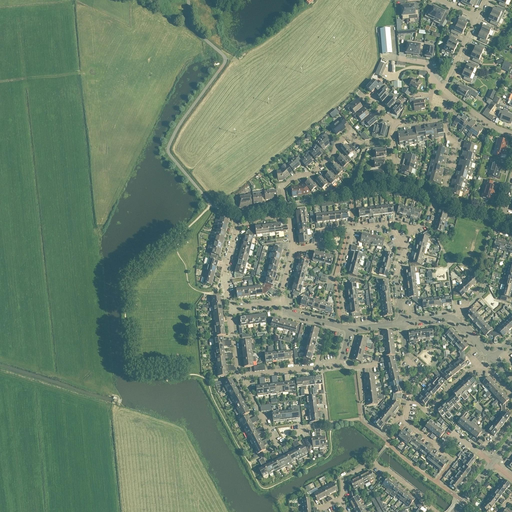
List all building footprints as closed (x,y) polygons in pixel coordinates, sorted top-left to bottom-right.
[(409,19),(414,19),(419,19),(419,18),(418,11),(414,11),(414,10),(414,5),(413,5),(413,4),(408,4),(408,6),(408,17),(409,19)] [(433,21),(439,9),(433,7),(430,12),(427,10),(424,17),(428,19),(428,18),(433,21)] [(504,13),(505,10),(498,7),(496,9),(494,8),(493,8),(492,9),(491,10),(490,11),(490,12),(490,13),(501,18),(504,13)] [(445,19),(442,18),(445,12),(439,9),(433,21),(433,22),(438,24),(438,26),(441,28),(445,19)] [(499,24),(501,18),(490,13),(489,15),(488,16),(488,17),(488,18),(488,19),(491,20),(490,23),(497,27),(499,24)] [(467,23),(465,22),(466,19),(459,16),(458,19),(459,20),(457,25),(465,29),(467,23)] [(492,30),(494,27),(487,24),(486,27),(483,26),(480,31),(489,35),(491,30),(492,30)] [(462,34),(465,29),(457,25),(454,30),(452,29),(451,32),(458,36),(459,33),(462,34)] [(390,28),(380,29),(382,54),(392,53),(390,28)] [(486,40),(489,35),(480,31),(478,37),(480,38),(479,41),(487,44),(488,41),(486,40)] [(458,43),(455,42),(457,39),(450,36),(449,39),(450,40),(447,45),(455,49),(458,43)] [(412,54),(414,42),(404,40),(403,47),(406,48),(406,53),(407,53),(406,54),(411,55),(411,54),(412,54)] [(418,55),(419,49),(423,50),(424,43),(414,42),(412,54),(413,54),(413,55),(417,56),(417,55),(418,55)] [(432,57),(434,45),(424,43),(423,50),(426,50),(425,56),(426,56),(426,58),(430,58),(431,57),(432,57)] [(447,45),(445,44),(441,52),(449,56),(450,53),(453,54),(455,49),(447,45)] [(481,55),(484,50),(485,50),(487,47),(480,44),(479,47),(476,46),(475,45),(474,47),(473,48),(473,49),(472,50),(472,51),(481,55)] [(479,60),(481,55),(472,51),(471,52),(471,53),(470,54),(470,55),(470,56),(471,56),(471,57),(473,58),(472,61),(480,64),(481,61),(479,60)] [(380,62),(375,74),(381,77),(386,65),(380,62)] [(477,69),(479,66),(471,62),(470,65),(467,64),(466,64),(465,65),(464,66),(464,67),(463,68),(463,69),(473,73),(475,68),(477,69)] [(470,79),(473,73),(463,69),(462,71),(462,72),(462,73),(461,74),(461,75),(462,75),(464,76),(463,79),(471,83),(472,80),(470,79)] [(416,79),(415,81),(411,78),(407,84),(409,85),(417,90),(421,84),(420,84),(421,82),(416,79)] [(378,91),(383,85),(378,81),(376,83),(375,83),(373,80),(369,84),(368,84),(366,86),(367,87),(366,88),(371,92),(375,88),(378,91)] [(478,94),(465,86),(464,89),(458,85),(457,85),(457,86),(458,87),(458,88),(458,89),(457,92),(465,97),(468,92),(470,93),(470,94),(476,98),(478,94)] [(388,95),(385,92),(387,89),(383,86),(376,94),(379,96),(377,98),(382,102),(384,100),(388,95)] [(411,91),(409,90),(405,87),(402,92),(408,96),(411,91)] [(495,93),(490,91),(487,98),(491,100),(495,93)] [(396,102),(392,98),(394,97),(390,93),(388,95),(384,100),(386,102),(385,104),(389,109),(391,107),(396,102)] [(425,109),(423,100),(415,101),(415,98),(409,99),(410,105),(413,104),(414,111),(425,109)] [(362,107),(355,100),(346,107),(350,111),(351,110),(354,113),(355,113),(362,107)] [(403,108),(399,105),(401,103),(397,100),(396,102),(391,107),(394,109),(392,111),(397,115),(403,108)] [(490,111),(496,104),(492,102),(487,109),(490,111)] [(368,115),(362,107),(355,113),(354,113),(353,115),(356,119),(358,117),(361,121),(368,115)] [(494,116),(490,115),(489,114),(490,111),(487,109),(483,114),(492,121),(494,116)] [(510,124),(511,119),(511,115),(507,113),(508,111),(504,109),(503,112),(500,110),(498,116),(501,117),(500,119),(510,124)] [(377,121),(370,113),(368,115),(361,121),(364,125),(366,123),(370,127),(377,121)] [(465,122),(468,118),(465,116),(465,117),(463,115),(461,119),(458,117),(452,125),(455,127),(458,124),(462,127),(465,122)] [(345,128),(343,126),(346,123),(341,118),(337,122),(338,123),(331,128),(336,134),(341,130),(342,130),(345,128)] [(462,133),(463,131),(467,135),(469,132),(473,127),(473,128),(475,124),(473,122),(472,122),(470,121),(468,124),(465,122),(462,127),(459,131),(462,133)] [(435,139),(439,138),(438,137),(443,136),(443,133),(442,123),(438,123),(438,124),(436,124),(437,129),(433,129),(435,139)] [(384,136),(386,126),(379,124),(378,127),(374,125),(373,131),(374,131),(374,133),(377,134),(384,136)] [(435,139),(433,129),(430,130),(429,125),(427,126),(427,125),(424,126),(424,130),(425,136),(426,136),(431,135),(431,139),(435,139)] [(477,137),(483,129),(480,127),(478,126),(475,129),(473,128),(473,127),(469,132),(467,135),(470,137),(472,134),(477,137)] [(425,136),(424,130),(424,131),(421,131),(421,127),(418,127),(415,127),(416,134),(417,138),(422,137),(423,141),(426,140),(426,136),(425,136)] [(417,138),(416,134),(413,135),(412,130),(410,131),(410,130),(406,131),(407,135),(408,141),(409,144),(414,143),(414,144),(418,144),(417,138)] [(408,141),(407,135),(407,136),(404,136),(403,132),(401,132),(397,132),(399,143),(404,142),(405,146),(409,145),(409,144),(408,141)] [(327,142),(330,140),(324,133),(315,141),(317,143),(323,149),(322,150),(323,150),(329,144),(327,142)] [(498,139),(494,152),(493,152),(492,155),(500,157),(501,154),(504,155),(508,141),(498,139)] [(473,150),(474,145),(464,142),(463,145),(464,146),(463,148),(468,149),(467,152),(466,152),(475,154),(476,155),(477,151),(473,150)] [(320,152),(322,150),(323,149),(317,143),(314,145),(316,147),(310,153),(314,157),(313,157),(315,160),(322,154),(320,152)] [(352,152),(355,150),(350,144),(348,147),(346,145),(341,149),(346,155),(348,157),(348,156),(352,152)] [(375,152),(376,158),(379,157),(384,157),(386,157),(385,150),(381,151),(380,147),(372,148),(373,152),(375,152)] [(448,153),(449,150),(439,147),(437,152),(433,151),(432,155),(436,156),(442,157),(443,154),(447,155),(447,153),(448,153)] [(313,157),(314,157),(310,153),(308,151),(305,153),(307,155),(301,160),(300,160),(303,163),(306,167),(313,162),(311,160),(313,157)] [(473,159),(475,154),(466,152),(462,151),(461,154),(462,154),(461,156),(465,158),(464,161),(472,163),(474,163),(475,160),(473,159)] [(414,162),(416,156),(405,154),(404,157),(405,157),(404,159),(409,161),(408,164),(417,166),(418,163),(414,162)] [(348,163),(351,160),(348,156),(348,157),(346,155),(343,157),(342,156),(337,160),(340,163),(343,167),(344,167),(348,163)] [(303,163),(300,160),(301,160),(297,156),(294,159),(288,164),(293,171),(300,165),(303,163)] [(446,162),(447,158),(442,157),(436,156),(435,161),(431,160),(430,163),(440,166),(440,163),(445,164),(445,161),(446,162)] [(374,162),(375,168),(378,168),(383,167),(385,167),(384,160),(380,161),(379,157),(376,158),(371,158),(372,162),(374,162)] [(500,171),(502,164),(499,163),(499,160),(492,158),(490,164),(492,164),(489,175),(485,174),(485,175),(498,178),(497,178),(499,171),(500,171)] [(471,168),(472,163),(464,161),(460,159),(459,163),(459,165),(463,166),(462,169),(471,172),(472,168),(471,168)] [(342,171),(345,169),(344,167),(343,167),(340,163),(337,166),(336,164),(331,168),(334,172),(337,176),(338,175),(342,171)] [(443,170),(439,169),(440,166),(430,163),(429,167),(433,168),(432,173),(438,175),(442,176),(443,172),(442,172),(443,170)] [(411,174),(412,169),(416,170),(417,166),(408,164),(407,167),(403,166),(402,168),(401,171),(400,174),(408,176),(408,173),(411,174)] [(292,172),(286,166),(284,165),(281,167),(283,169),(280,171),(277,171),(278,180),(284,179),(292,172)] [(375,168),(370,169),(370,173),(373,172),(374,178),(384,177),(383,171),(378,171),(378,168),(375,168)] [(465,179),(467,174),(471,175),(471,172),(462,169),(461,173),(457,172),(457,174),(456,174),(455,177),(457,178),(457,177),(465,180),(465,179)] [(336,180),(339,177),(338,175),(337,176),(334,172),(331,174),(330,172),(325,176),(327,178),(331,184),(336,180)] [(441,179),(436,178),(437,175),(438,175),(432,173),(428,172),(427,175),(431,176),(429,182),(440,185),(440,181),(441,179)] [(331,184),(327,178),(324,181),(321,177),(316,181),(321,187),(320,187),(322,189),(326,185),(327,187),(331,184)] [(461,188),(462,183),(466,184),(467,180),(465,179),(465,180),(457,177),(457,178),(458,178),(457,181),(453,180),(452,182),(451,185),(455,186),(461,188)] [(316,181),(313,183),(310,179),(305,184),(311,191),(315,188),(317,190),(320,187),(321,187),(316,181)] [(494,191),(496,187),(492,186),(493,182),(485,180),(484,184),(486,184),(482,198),(492,200),(493,194),(494,191)] [(310,193),(303,185),(300,188),(299,187),(294,187),(291,187),(292,197),(305,195),(306,194),(307,195),(310,193)] [(464,192),(465,189),(461,188),(455,186),(456,186),(455,189),(451,188),(450,191),(449,190),(449,194),(459,197),(460,191),(464,192)] [(277,197),(276,192),(276,190),(264,191),(265,200),(274,199),(273,197),(277,197)] [(265,200),(264,191),(260,192),(261,194),(253,195),(254,204),(262,203),(262,200),(265,200)] [(252,204),(250,193),(247,194),(248,196),(239,197),(240,200),(238,201),(239,208),(249,207),(248,205),(252,204)] [(402,216),(405,206),(399,205),(397,213),(399,214),(399,215),(402,216)] [(408,216),(410,208),(405,206),(402,216),(406,217),(406,216),(408,216)] [(305,217),(304,211),(306,211),(305,208),(297,209),(297,211),(295,212),(296,218),(305,217)] [(447,216),(448,211),(440,208),(439,210),(438,210),(437,214),(447,216)] [(419,219),(422,211),(416,209),(413,219),(417,220),(417,219),(419,219)] [(323,222),(322,213),(316,214),(316,221),(315,221),(316,229),(319,228),(318,225),(317,225),(317,223),(323,222)] [(445,222),(447,216),(437,214),(436,217),(437,217),(437,219),(445,222)] [(227,226),(229,220),(220,217),(219,221),(215,220),(215,222),(227,226)] [(226,232),(227,226),(215,222),(214,225),(218,226),(217,230),(226,232)] [(281,225),(280,223),(274,224),(275,233),(275,237),(281,236),(281,232),(281,231),(283,231),(283,225),(281,225)] [(442,233),(444,227),(434,225),(433,228),(434,228),(434,231),(442,233)] [(262,234),(261,226),(255,226),(255,227),(252,228),(249,230),(254,235),(256,235),(262,234)] [(224,238),(226,232),(217,230),(216,233),(212,232),(211,235),(224,238)] [(253,239),(254,239),(256,237),(254,235),(249,230),(246,233),(245,236),(243,242),(251,244),(253,239)] [(422,236),(420,235),(418,241),(427,243),(428,237),(431,236),(429,234),(428,231),(423,234),(422,236)] [(366,243),(368,235),(362,233),(360,242),(364,243),(363,246),(365,246),(366,243)] [(223,244),(224,238),(211,235),(211,237),(215,238),(214,242),(223,244)] [(387,244),(386,242),(384,242),(385,239),(379,238),(377,246),(383,248),(383,246),(385,247),(386,249),(389,247),(387,244)] [(499,250),(501,240),(498,239),(497,240),(495,240),(493,248),(499,250)] [(417,246),(425,249),(428,250),(430,244),(427,243),(418,241),(417,246)] [(221,250),(223,244),(214,242),(213,245),(209,244),(208,247),(221,250)] [(250,250),(251,244),(243,242),(241,248),(250,250)] [(281,255),(283,249),(282,249),(282,247),(282,243),(275,244),(274,247),(272,253),(281,255)] [(219,256),(221,250),(208,247),(208,249),(212,250),(211,254),(210,257),(216,259),(217,256),(219,256)] [(391,254),(391,251),(390,249),(389,247),(386,249),(384,250),(385,252),(383,258),(392,260),(393,254),(391,254)] [(248,256),(250,250),(241,248),(240,254),(248,256)] [(319,262),(321,253),(315,252),(312,260),(319,262)] [(363,253),(363,254),(354,252),(353,254),(352,254),(351,257),(361,260),(362,257),(364,257),(365,253),(363,253)] [(279,261),(281,255),(272,253),(271,259),(279,261)] [(325,263),(327,255),(321,253),(319,262),(325,263)] [(247,262),(248,256),(240,254),(238,260),(247,262)] [(331,265),(333,256),(327,255),(325,263),(331,265)] [(360,266),(361,260),(351,257),(350,261),(352,261),(351,263),(360,266)] [(421,265),(422,260),(414,257),(412,263),(421,265)] [(216,267),(218,261),(209,259),(208,265),(216,267)] [(278,267),(279,261),(271,259),(269,265),(278,267)] [(245,268),(247,262),(238,260),(236,266),(245,268)] [(307,269),(309,262),(300,260),(298,266),(307,269)] [(215,274),(216,267),(208,265),(206,271),(215,274)] [(276,274),(278,267),(269,265),(268,271),(276,274)] [(243,275),(245,268),(236,266),(235,272),(236,273),(235,275),(235,278),(242,277),(243,275)] [(307,269),(298,266),(297,272),(305,275),(307,275),(308,272),(306,272),(307,269)] [(357,277),(358,271),(348,268),(347,272),(349,272),(348,274),(357,277)] [(389,271),(380,269),(378,269),(377,273),(379,274),(387,277),(389,271)] [(213,280),(215,274),(206,271),(204,277),(213,280)] [(275,280),(276,274),(268,271),(266,277),(275,280)] [(304,281),(305,275),(297,272),(295,278),(304,281)] [(479,280),(473,274),(469,278),(475,284),(479,280)] [(211,286),(213,280),(204,277),(203,284),(211,286)] [(273,286),(275,280),(266,277),(264,284),(264,286),(266,288),(268,291),(271,288),(272,286),(273,286)] [(302,287),(304,281),(295,278),(293,284),(302,287)] [(356,290),(356,284),(354,284),(354,282),(355,280),(353,278),(349,282),(350,285),(347,285),(348,291),(356,290)] [(389,287),(388,281),(384,282),(384,280),(376,278),(377,282),(377,283),(378,283),(379,283),(380,288),(389,287)] [(475,284),(469,278),(464,282),(470,288),(475,284)] [(511,287),(511,281),(503,279),(501,284),(504,285),(511,287)] [(470,288),(464,282),(460,286),(466,292),(470,288)] [(298,297),(299,293),(300,293),(302,287),(293,284),(292,291),(293,291),(292,295),(293,295),(296,296),(298,297)] [(268,291),(266,288),(264,286),(261,286),(255,287),(256,296),(262,295),(262,294),(265,294),(268,291)] [(466,292),(460,286),(456,290),(457,291),(455,292),(453,292),(453,295),(458,296),(460,294),(462,296),(466,292)] [(418,300),(420,298),(418,297),(417,291),(408,292),(409,298),(412,297),(412,300),(416,303),(418,300)] [(510,299),(511,293),(502,291),(500,300),(506,302),(507,298),(510,299)] [(221,304),(220,297),(211,298),(211,302),(208,303),(209,304),(209,305),(221,304)] [(306,307),(309,298),(303,297),(300,305),(306,307)] [(313,309),(315,300),(309,298),(306,307),(313,309)] [(429,308),(428,299),(422,300),(422,301),(420,301),(418,300),(416,303),(420,306),(422,306),(423,308),(429,308)] [(319,310),(321,302),(315,300),(313,309),(319,310)] [(325,312),(327,303),(321,302),(319,310),(325,312)] [(331,313),(333,305),(327,303),(325,312),(331,313)] [(359,313),(359,307),(350,308),(350,314),(352,314),(352,318),(360,317),(360,313),(359,313)] [(470,319),(476,313),(472,309),(466,314),(470,319)] [(474,323),(480,317),(476,313),(470,319),(474,323)] [(477,327),(484,321),(480,317),(474,323),(477,327)] [(277,328),(279,320),(273,318),(273,319),(271,318),(267,319),(268,326),(271,326),(271,327),(277,328)] [(283,330),(285,321),(279,320),(277,328),(283,330)] [(289,331),(291,323),(285,321),(283,330),(289,331)] [(481,332),(488,326),(484,321),(477,327),(481,332)] [(511,329),(505,322),(501,326),(507,333),(511,329)] [(296,329),(298,324),(291,323),(289,331),(295,333),(296,329)] [(491,331),(492,330),(488,326),(481,332),(485,336),(487,334),(489,336),(494,336),(494,332),(492,332),(491,331)] [(507,333),(501,326),(497,330),(498,331),(496,332),(494,332),(494,336),(499,336),(501,335),(503,337),(507,333)] [(318,336),(319,330),(311,327),(309,334),(318,336)] [(449,339),(455,334),(451,329),(443,336),(445,338),(446,337),(449,339)] [(393,337),(392,330),(382,332),(383,336),(381,336),(378,336),(378,338),(393,337)] [(316,342),(318,336),(309,334),(307,340),(316,342)] [(452,345),(459,338),(455,334),(449,339),(451,342),(450,343),(452,345)] [(366,343),(367,339),(358,336),(356,342),(371,346),(371,344),(368,343),(368,344),(366,343)] [(457,348),(463,343),(459,338),(452,345),(453,347),(454,345),(457,348)] [(314,348),(316,342),(307,340),(306,346),(314,348)] [(364,350),(365,346),(367,347),(370,348),(371,346),(356,342),(355,348),(364,350)] [(464,350),(467,347),(463,343),(457,348),(460,351),(458,352),(460,354),(460,356),(464,356),(464,350)] [(291,359),(290,351),(286,351),(285,345),(283,346),(283,347),(285,360),(291,359)] [(313,354),(314,348),(306,346),(304,352),(313,354)] [(363,355),(364,350),(355,348),(353,354),(368,358),(368,356),(365,355),(363,355)] [(311,360),(313,354),(304,352),(302,358),(311,360)] [(361,362),(362,358),(364,358),(364,359),(367,360),(368,358),(353,354),(352,360),(361,362)] [(396,362),(394,356),(386,359),(387,362),(382,364),(383,366),(396,362)] [(466,356),(464,356),(460,356),(460,357),(458,359),(459,360),(456,363),(461,369),(466,365),(464,362),(465,361),(466,356)] [(253,366),(253,362),(256,362),(256,359),(243,361),(244,367),(253,366)] [(461,369),(456,363),(453,365),(452,364),(450,365),(456,373),(461,369)] [(456,373),(450,365),(448,366),(449,368),(446,370),(452,377),(456,373)] [(399,374),(397,368),(389,370),(390,374),(385,375),(386,378),(399,374)] [(433,372),(434,374),(437,376),(433,380),(434,381),(441,387),(445,382),(437,375),(439,374),(435,370),(433,372)] [(452,377),(446,370),(443,373),(442,371),(441,373),(447,381),(452,377)] [(486,388),(492,382),(488,378),(486,375),(485,377),(479,377),(479,380),(479,384),(481,384),(482,386),(483,385),(486,388)] [(316,388),(315,377),(308,377),(310,386),(313,385),(314,388),(314,391),(317,391),(316,388)] [(479,384),(479,380),(474,380),(471,377),(466,381),(472,387),(474,385),(476,386),(477,384),(479,384)] [(234,385),(231,379),(223,383),(225,387),(222,388),(223,391),(234,385)] [(295,391),(294,382),(290,382),(290,379),(287,380),(289,392),(289,394),(292,394),(293,393),(293,392),(295,391)] [(389,383),(390,387),(388,387),(389,389),(397,387),(402,386),(400,380),(392,382),(389,383)] [(441,387),(434,381),(433,380),(431,383),(429,385),(437,391),(441,387)] [(472,387),(466,381),(462,385),(467,391),(470,389),(473,392),(475,391),(472,387)] [(486,396),(496,387),(492,382),(486,388),(489,391),(485,394),(486,396)] [(229,395),(237,390),(234,385),(223,391),(225,393),(227,391),(229,395)] [(437,391),(429,385),(428,386),(429,387),(426,390),(433,396),(437,391)] [(467,391),(462,385),(457,389),(466,399),(468,398),(464,394),(467,391)] [(397,393),(403,392),(402,386),(397,387),(389,389),(392,389),(393,392),(393,394),(393,397),(393,398),(396,398),(397,397),(397,393)] [(494,397),(500,391),(496,387),(486,396),(488,397),(492,394),(494,397)] [(466,399),(457,389),(452,393),(454,395),(458,399),(461,397),(465,401),(466,399)] [(240,396),(237,390),(229,395),(231,398),(228,400),(229,402),(240,396)] [(433,396),(426,390),(424,393),(423,392),(421,393),(429,400),(433,396)] [(498,401),(504,395),(500,391),(494,397),(497,400),(493,403),(495,405),(498,401)] [(429,400),(421,393),(420,395),(421,396),(418,399),(420,401),(424,404),(425,405),(429,400)] [(460,401),(458,399),(454,395),(450,399),(459,409),(461,408),(457,404),(460,401)] [(507,401),(509,400),(504,395),(498,401),(501,404),(500,405),(501,407),(501,409),(505,409),(505,403),(507,401)] [(235,406),(243,401),(240,396),(229,402),(230,404),(233,403),(235,406)] [(400,406),(396,402),(396,398),(393,398),(392,400),(391,402),(392,403),(390,406),(396,411),(400,406)] [(459,409),(450,399),(445,403),(451,409),(454,407),(457,411),(459,409)] [(246,407),(243,401),(235,406),(237,409),(234,411),(235,413),(246,407)] [(451,409),(445,403),(441,407),(452,419),(453,418),(448,412),(451,409)] [(396,411),(390,406),(387,409),(383,406),(382,407),(393,416),(396,411)] [(241,417),(249,413),(246,407),(235,413),(236,415),(239,414),(241,417)] [(393,416),(382,407),(381,409),(385,412),(382,415),(389,421),(393,416)] [(452,419),(441,407),(436,412),(442,418),(445,415),(450,421),(452,419)] [(509,417),(505,414),(505,409),(501,409),(501,411),(500,413),(501,414),(499,417),(505,422),(509,417)] [(462,427),(468,420),(465,418),(468,414),(466,413),(457,423),(462,427)] [(389,421),(382,415),(380,418),(376,415),(375,417),(385,425),(389,421)] [(242,426),(253,420),(252,418),(249,420),(248,416),(239,421),(242,426)] [(385,425),(375,417),(373,419),(377,422),(375,425),(381,430),(385,425)] [(467,431),(476,419),(477,419),(475,417),(474,419),(471,423),(468,420),(462,427),(467,431)] [(505,422),(499,417),(496,420),(492,417),(491,418),(502,427),(505,422)] [(472,434),(478,427),(475,424),(479,419),(478,418),(476,419),(467,431),(472,434)] [(502,427),(491,418),(490,420),(494,423),(491,426),(498,431),(502,427)] [(254,427),(252,424),(255,423),(253,420),(242,426),(245,432),(254,427)] [(430,431),(435,424),(430,420),(425,427),(430,431)] [(435,434),(440,428),(435,424),(430,431),(435,434)] [(498,431),(491,426),(489,429),(488,428),(486,430),(485,430),(485,434),(490,433),(494,436),(498,431)] [(248,437),(259,431),(258,429),(255,431),(254,427),(245,432),(248,437)] [(485,434),(485,430),(483,430),(478,427),(472,434),(477,438),(480,435),(485,434)] [(440,438),(445,432),(440,428),(435,434),(440,438)] [(402,441),(407,434),(403,430),(397,437),(402,441)] [(260,438),(258,435),(260,434),(259,431),(248,437),(251,443),(260,438)] [(328,443),(325,443),(325,437),(321,437),(320,434),(318,435),(319,447),(319,449),(323,449),(324,448),(324,447),(326,446),(328,446),(328,443)] [(408,443),(412,438),(407,434),(402,441),(407,445),(408,443)] [(313,448),(312,437),(309,437),(304,440),(308,447),(309,450),(313,448)] [(418,440),(413,437),(412,438),(408,443),(407,445),(411,448),(412,447),(413,447),(418,440)] [(254,448),(265,443),(264,440),(261,442),(260,438),(251,443),(254,448)] [(417,451),(423,444),(418,440),(413,447),(417,451)] [(266,450),(264,446),(266,445),(265,443),(254,448),(257,454),(266,450)] [(422,455),(427,448),(423,444),(417,451),(422,455)] [(308,453),(304,446),(300,447),(299,445),(297,446),(302,456),(303,458),(307,456),(306,454),(308,453)] [(302,456),(297,446),(294,447),(295,449),(292,450),(296,459),(298,458),(299,459),(300,459),(303,458),(302,456)] [(427,458),(431,453),(432,452),(429,449),(430,448),(428,447),(427,448),(422,455),(421,456),(426,460),(426,459),(427,458)] [(296,459),(292,450),(288,452),(288,451),(285,452),(291,462),(292,463),(295,462),(295,461),(295,460),(296,459)] [(291,462),(285,452),(283,453),(285,456),(281,458),(285,465),(291,462)] [(427,458),(426,459),(431,463),(436,457),(437,456),(435,454),(434,455),(431,453),(427,458)] [(464,457),(472,464),(476,459),(476,458),(472,456),(470,454),(467,457),(465,455),(464,457)] [(285,465),(281,458),(278,459),(277,457),(274,458),(281,470),(286,467),(285,465)] [(440,458),(439,459),(436,457),(431,463),(435,467),(441,461),(442,459),(440,458)] [(472,464),(464,457),(463,459),(464,460),(462,464),(464,465),(469,469),(469,468),(472,464)] [(281,470),(274,458),(272,459),(273,462),(270,463),(274,471),(276,470),(276,471),(277,471),(278,471),(281,470)] [(440,471),(446,464),(442,462),(443,461),(442,460),(442,459),(441,461),(435,467),(440,471)] [(274,471),(270,463),(267,465),(265,462),(263,464),(268,474),(269,475),(273,473),(273,472),(272,472),(274,471)] [(268,474),(263,464),(261,465),(262,468),(259,469),(263,477),(268,474)] [(471,470),(469,468),(469,469),(464,465),(462,468),(460,467),(459,469),(467,475),(471,470)] [(467,475),(459,469),(457,470),(459,471),(456,474),(463,480),(467,475)] [(375,479),(370,471),(365,474),(370,482),(375,479)] [(370,482),(365,474),(360,476),(365,485),(370,482)] [(463,480),(456,474),(454,477),(453,476),(451,478),(459,484),(463,480)] [(365,485),(360,476),(355,479),(360,487),(365,485)] [(386,489),(392,482),(388,478),(387,478),(385,476),(380,481),(383,484),(382,485),(386,489)] [(459,484),(451,478),(450,480),(451,481),(449,484),(455,489),(459,484)] [(360,487),(355,479),(350,482),(354,490),(360,487)] [(510,485),(502,479),(499,484),(506,490),(510,485)] [(338,490),(333,482),(328,485),(333,493),(338,490)] [(391,492),(397,485),(392,482),(386,489),(391,492)] [(506,490),(499,484),(495,488),(502,494),(506,490)] [(333,493),(328,485),(323,488),(327,496),(333,493)] [(395,496),(401,489),(397,485),(391,492),(395,496)] [(327,496),(323,488),(318,490),(322,499),(327,496)] [(502,494),(495,488),(491,493),(499,499),(502,494)] [(400,499),(406,492),(401,489),(395,496),(400,499)] [(322,499),(318,490),(313,493),(317,501),(322,499)] [(404,503),(410,496),(406,492),(400,499),(404,503)] [(499,499),(491,493),(488,497),(495,503),(499,499)] [(360,501),(357,496),(349,500),(352,506),(360,501)] [(409,507),(415,499),(410,496),(404,503),(409,507)] [(495,503),(488,497),(484,502),(492,508),(495,503)] [(363,506),(360,501),(352,506),(355,511),(363,506)] [(491,511),(490,510),(492,508),(484,502),(481,506),(486,510),(484,511),(491,511)]
